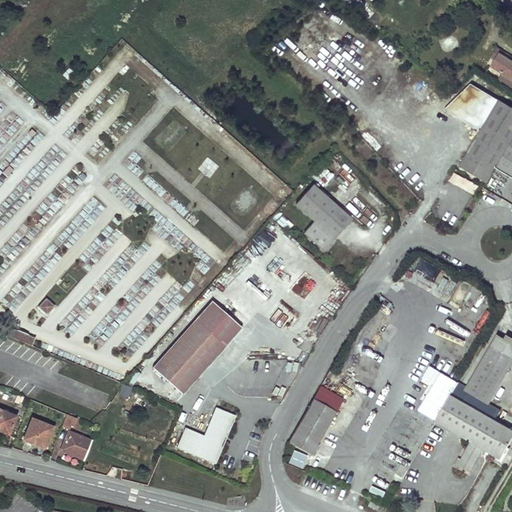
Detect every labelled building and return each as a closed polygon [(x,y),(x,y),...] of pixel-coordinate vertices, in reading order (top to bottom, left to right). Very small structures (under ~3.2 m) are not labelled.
[(493,59),(497,61),(501,54),(511,60),(511,56),(500,49),(493,59)] [(497,61),(494,66),(503,72),(500,77),(506,81),(509,76),(511,77),(511,60),(501,54),(497,61)] [(498,81),(511,90),(511,77),(509,76),(506,81),(500,77),(498,81)] [(511,108),(499,101),(460,164),(488,181),(497,167),(510,144),(511,140),(511,108)] [(448,102),(441,115),(455,123),(462,110),(448,102)] [(511,140),(510,144),(497,167),(511,176),(511,140)] [(352,216),(315,183),(297,203),(315,219),(305,231),(324,248),(352,216)] [(276,210),(272,215),(277,219),(281,214),(276,210)] [(281,214),(277,219),(288,229),(292,223),(281,214)] [(299,292),(309,281),(296,270),(286,281),(299,292)] [(39,308),(47,316),(54,308),(46,300),(39,308)] [(211,301),(153,367),(183,393),(242,327),(211,301)] [(9,335),(31,345),(35,337),(13,326),(9,335)] [(503,343),(495,338),(465,389),(456,385),(452,393),(496,418),(500,410),(488,403),(511,360),(511,349),(508,346),(503,343)] [(469,470),(481,450),(483,446),(501,457),(511,439),(511,427),(496,418),(452,393),(437,420),(472,440),(470,445),(459,464),(469,470)] [(23,399),(18,397),(14,404),(17,406),(19,404),(21,404),(23,399)] [(337,411),(313,398),(289,442),(313,455),(337,411)] [(237,413),(217,404),(205,434),(186,426),(178,446),(216,463),(237,413)] [(16,420),(0,412),(0,433),(8,437),(16,420)] [(77,421),(67,417),(63,428),(69,431),(71,427),(74,428),(77,421)] [(53,430),(32,422),(23,442),(44,451),(53,430)] [(401,437),(415,442),(420,428),(406,423),(401,437)] [(92,444),(69,434),(61,452),(85,463),(92,444)] [(419,449),(400,438),(383,468),(401,479),(419,449)] [(120,478),(122,469),(112,466),(110,476),(120,478)] [(434,471),(423,467),(417,485),(428,489),(434,471)] [(413,486),(404,481),(396,496),(405,501),(413,486)] [(380,504),(370,500),(368,505),(377,509),(380,504)]
